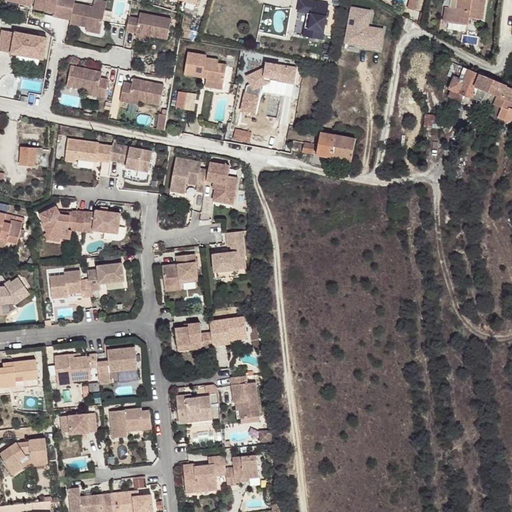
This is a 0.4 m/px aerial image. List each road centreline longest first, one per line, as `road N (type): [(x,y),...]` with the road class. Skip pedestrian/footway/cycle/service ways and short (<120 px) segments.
road 1 (residential): [(0,106),(403,184)]
road 2 (track): [(245,154),(273,230),(302,511)]
